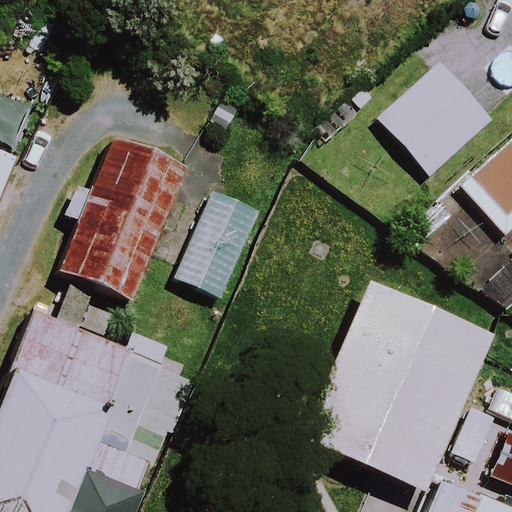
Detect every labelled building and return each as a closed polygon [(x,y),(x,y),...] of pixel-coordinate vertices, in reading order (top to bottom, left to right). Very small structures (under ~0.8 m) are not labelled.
[(353,99),(310,35),(253,74),(297,137),(353,99)] [(482,126),(431,70),(371,125),(422,181),(482,126)] [(27,108),(0,98),(0,145),(13,150),(27,108)] [(498,239),(511,227),(511,140),(456,188),(498,239)] [(0,192),(11,166),(0,161),(0,192)] [(142,212),(69,183),(23,297),(96,326),(142,212)] [(252,222),(204,200),(165,283),(214,306),(252,222)] [(451,343),(337,298),(273,458),(387,503),(451,343)] [(0,511),(55,511),(91,423),(0,386),(0,511)] [(506,511),(418,477),(403,511),(506,511)]
